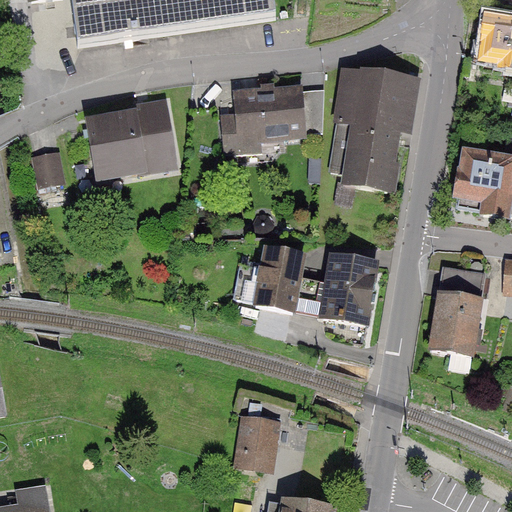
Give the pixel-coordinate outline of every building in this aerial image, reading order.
[(70,0),(77,49),(276,22),(272,0),(70,0)] [(511,26),(487,22),(479,71),(511,75),(511,26)] [(389,196),(407,84),(347,74),(328,186),(389,196)] [(323,93),(236,102),(238,117),(223,118),(227,157),(281,151),(280,140),(322,136),(323,93)] [(166,106),(131,112),(132,120),(141,174),(177,168),(166,106)] [(100,181),(141,174),(132,120),(91,127),(100,181)] [(66,185),(60,156),(35,161),(41,190),(66,185)] [(511,185),(511,164),(464,158),(456,213),(511,221),(511,200),(510,201),(511,185)] [(299,315),(308,257),(264,250),(255,309),(299,315)] [(322,326),(372,334),(384,262),(334,254),(322,326)] [(484,278),(444,273),(433,353),(473,359),(484,278)] [(263,471),(269,424),(242,421),(236,468),(263,471)] [(49,511),(46,491),(17,495),(20,511),(17,511),(49,511)]
